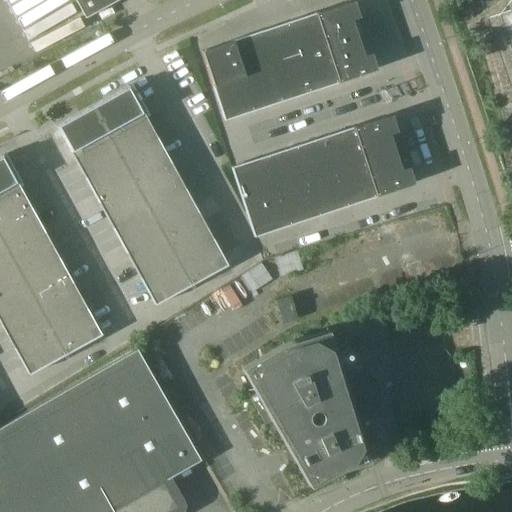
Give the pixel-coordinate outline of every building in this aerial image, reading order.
[(74,0),(84,18),(117,0),(74,0)] [(369,54),(363,56),(351,20),(357,18),(352,1),(201,51),(224,120),(374,70),(369,54)] [(511,10),(497,15),(511,60),(511,10)] [(154,305),(226,266),(127,86),(55,126),(154,305)] [(407,168),(400,170),(388,134),(395,132),(389,115),(231,168),(254,236),(412,184),(407,168)] [(0,323),(28,375),(100,335),(1,156),(0,156),(0,323)] [(295,319),(289,297),(275,301),(282,323),(295,319)] [(364,459),(357,437),(324,333),(282,346),(243,369),(258,394),(250,399),(264,424),(273,420),(297,463),(309,483),(329,471),(342,466),(364,459)] [(136,349),(0,427),(0,511),(175,511),(176,511),(179,509),(180,506),(179,502),(166,479),(199,460),(136,349)]
